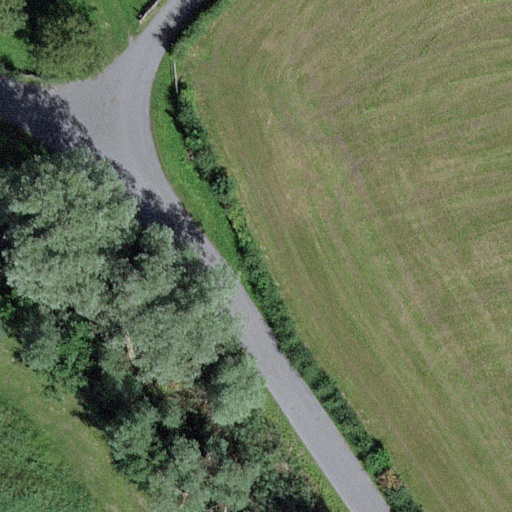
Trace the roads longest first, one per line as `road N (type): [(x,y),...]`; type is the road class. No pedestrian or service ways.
road 1 (track): [(108,101),(365,511)]
road 2 (track): [(0,91),(108,101),(197,0)]
